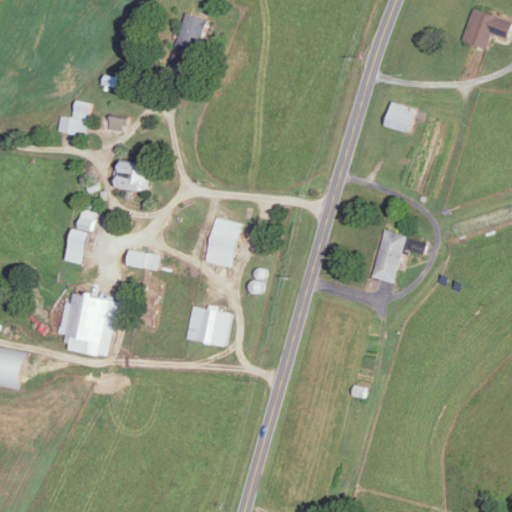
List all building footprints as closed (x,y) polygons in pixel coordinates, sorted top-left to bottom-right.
[(492,45),(495,32),(511,36),(511,16),(475,7),(467,38),(492,45)] [(172,64),(195,72),(212,17),(190,10),(172,64)] [(89,130),(95,100),(79,98),(75,115),(63,113),(60,129),(79,132),(80,128),(89,130)] [(390,124),(414,130),(420,106),(397,100),(390,124)] [(112,126),(127,129),(129,116),(114,113),(112,126)] [(116,184),(150,187),(153,162),(119,158),(116,184)] [(99,210),(85,207),(82,224),(96,227),(99,210)] [(236,264),(244,220),(217,216),(209,260),(236,264)] [(87,261),(95,230),(79,226),(71,257),(87,261)] [(375,275),(398,281),(411,233),(388,227),(375,275)] [(132,262),(161,268),(164,253),(136,246),(132,262)] [(111,354),(121,299),(109,297),(109,294),(76,288),(74,300),(67,299),(62,331),(69,332),(67,339),(75,341),(74,347),(111,354)] [(235,310),(195,304),(190,337),(230,343),(235,310)] [(0,383),(24,387),(29,351),(0,346),(0,383)]
